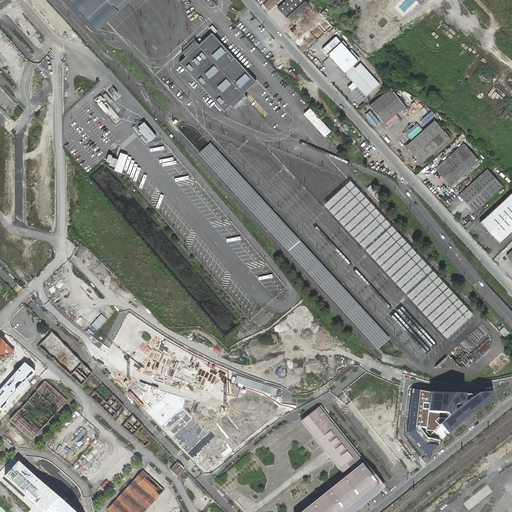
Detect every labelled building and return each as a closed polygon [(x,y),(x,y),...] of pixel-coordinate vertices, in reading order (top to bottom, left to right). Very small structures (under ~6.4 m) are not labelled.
[(75,0),(98,24),(101,20),(107,15),(112,10),(117,6),(123,1),(123,0),(75,0)] [(278,0),(268,0),(263,5),(268,10),(278,0)] [(286,17),(289,14),(306,1),(304,0),(286,0),(278,8),(286,17)] [(289,14),(286,17),(291,22),(310,6),(306,1),(289,14)] [(321,17),(307,30),(316,40),(330,27),(321,17)] [(198,43),(202,48),(215,36),(211,32),(198,43)] [(187,49),(183,53),(185,55),(178,61),(223,110),(229,104),(232,106),(235,103),(241,98),(245,95),(243,92),(255,80),(215,36),(202,48),(198,43),(196,41),(193,44),(187,49)] [(333,56),(332,60),(348,77),(356,69),(358,72),(350,79),(356,86),(359,90),(360,90),(365,97),(380,84),(364,66),(360,70),(358,68),(362,64),(344,45),(333,56)] [(76,91),(82,95),(85,90),(79,86),(76,91)] [(390,88),(369,106),(383,123),(405,106),(390,88)] [(481,102),(497,113),(502,106),(486,95),(481,102)] [(95,100),(107,112),(111,108),(99,96),(95,100)] [(304,114),(324,136),(331,131),(310,108),(304,114)] [(116,124),(121,120),(112,109),(107,113),(116,124)] [(147,120),(138,127),(149,142),(158,136),(147,120)] [(406,146),(421,163),(450,138),(435,121),(406,146)] [(445,161),(435,169),(451,186),(470,169),(479,161),(464,144),(445,161)] [(115,170),(123,173),(129,154),(121,152),(119,157),(110,154),(107,163),(116,166),(115,170)] [(458,195),(474,212),(502,187),(487,169),(458,195)] [(323,203),(446,338),(448,336),(452,333),(455,330),(459,327),(461,324),(465,321),(470,317),(473,314),(349,179),(346,182),(341,186),(338,189),(335,192),(331,195),(328,198),(325,201),(323,203)] [(376,190),(370,184),(367,187),(372,193),(376,190)] [(511,194),(511,193),(479,222),(488,231),(487,232),(490,235),(491,235),(499,244),(511,231),(511,194)] [(44,340),(51,332),(47,327),(40,335),(44,340)] [(92,374),(51,332),(44,340),(43,341),(38,346),(81,385),(92,374)] [(0,365),(13,351),(0,338),(0,365)] [(10,420),(32,440),(67,401),(45,382),(10,420)] [(423,391),(420,391),(416,430),(426,444),(440,445),(446,438),(454,428),(464,420),(474,412),(481,407),(473,394),(468,394),(459,395),(447,394),(435,393),(423,391)] [(123,406),(113,396),(106,403),(95,392),(94,392),(90,397),(102,408),(112,418),(123,406)] [(362,457),(321,405),(304,418),(306,421),(330,453),(334,457),(331,458),(342,472),(351,465),(362,457)] [(142,426),(132,415),(122,427),(132,436),(133,436),(145,447),(149,442),(138,431),(142,426)] [(312,452),(319,446),(313,439),(306,445),(312,452)] [(258,461),(251,453),(216,481),(226,492),(241,486),(260,471),(258,461)] [(47,489),(17,462),(8,472),(8,471),(6,473),(7,474),(4,477),(34,503),(34,504),(42,511),(72,511),(58,498),(48,488),(47,489)] [(184,469),(177,462),(170,470),(177,476),(184,469)] [(346,477),(303,511),(352,511),(383,487),(364,464),(355,470),(346,477)] [(355,470),(351,465),(342,472),(346,477),(355,470)] [(110,511),(143,511),(163,490),(141,471),(107,509),(110,511)]
